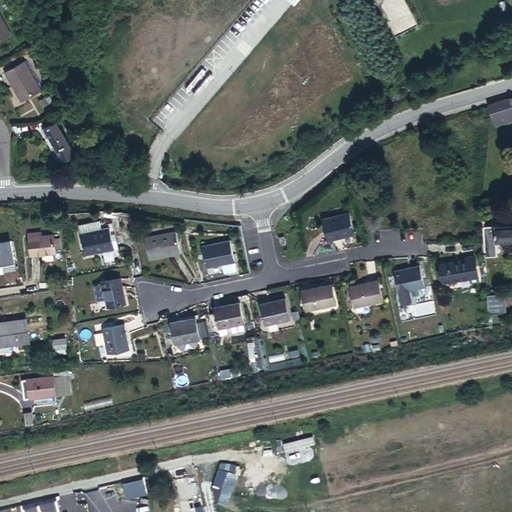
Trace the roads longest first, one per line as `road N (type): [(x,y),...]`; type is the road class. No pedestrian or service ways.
road 1 (tertiary): [(511,87),(393,126),(258,203)]
road 2 (tertiary): [(258,203),(3,194)]
road 3 (residential): [(273,277),(464,246)]
road 4 (unknown): [(84,482),(208,467)]
road 5 (residential): [(153,305),(273,277)]
